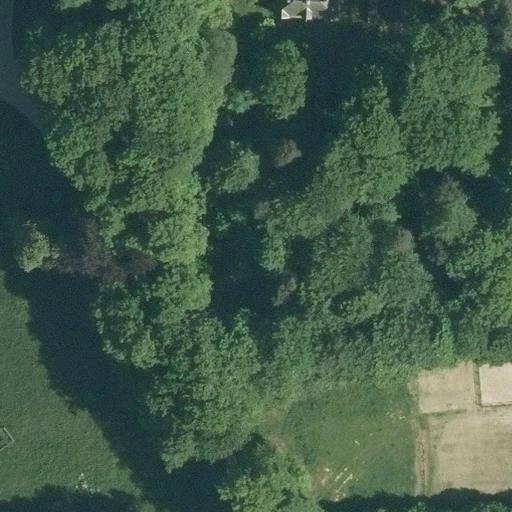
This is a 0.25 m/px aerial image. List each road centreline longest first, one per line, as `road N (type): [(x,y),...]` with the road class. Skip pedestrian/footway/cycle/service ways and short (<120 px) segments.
road 1 (track): [(0,79),(166,54),(362,56),(511,45)]
road 2 (track): [(169,0),(154,277)]
road 3 (track): [(154,277),(254,511)]
road 4 (track): [(0,80),(90,171),(154,277)]
